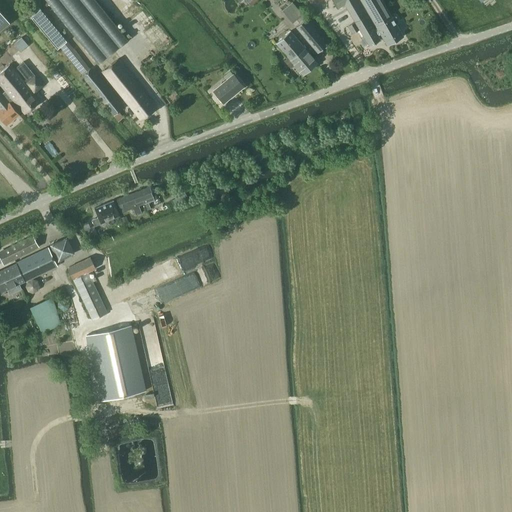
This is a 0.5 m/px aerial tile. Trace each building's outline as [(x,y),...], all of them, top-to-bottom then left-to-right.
[(128,40),(95,0),(46,0),(50,4),(98,64),(128,40)] [(349,11),(359,5),(356,0),(332,0),(338,8),(345,4),(349,11)] [(381,0),(360,0),(378,30),(375,32),(365,16),(355,22),(351,24),(356,32),(359,29),(364,38),(361,39),(361,41),(363,45),(365,45),(368,43),(369,46),(379,40),(377,36),(381,34),(387,45),(403,36),(396,24),(398,21),(395,16),(392,17),(381,0)] [(0,8),(0,30),(11,22),(0,8)] [(57,49),(67,40),(44,12),(34,20),(57,49)] [(327,43),(306,18),(297,26),(318,51),(327,43)] [(276,43),(303,75),(317,63),(290,31),(276,43)] [(83,75),(82,75),(114,116),(119,112),(124,107),(92,67),(90,69),(70,43),(62,49),(83,75)] [(102,71),(133,110),(141,120),(156,107),(118,59),(102,71)] [(0,73),(0,83),(6,91),(13,99),(24,113),(40,101),(34,93),(43,86),(23,61),(17,66),(29,81),(26,84),(10,65),(0,73)] [(57,71),(52,74),(56,80),(61,76),(57,71)] [(224,101),(243,85),(233,74),(224,82),(214,91),(223,102),(224,101)] [(13,99),(6,91),(2,94),(0,90),(0,108),(1,109),(0,110),(0,116),(6,124),(18,114),(9,103),(13,99)] [(119,112),(114,116),(118,121),(119,121),(123,117),(119,112)] [(150,187),(140,190),(145,203),(147,209),(151,207),(149,202),(157,199),(155,192),(153,193),(150,187)] [(145,203),(140,190),(117,199),(122,212),(134,208),(136,215),(142,213),(139,205),(145,203)] [(173,200),(175,205),(192,197),(189,192),(173,200)] [(92,219),(94,226),(101,223),(100,222),(120,214),(114,199),(95,207),(98,216),(92,219)] [(88,235),(92,233),(88,222),(83,225),(88,235)] [(33,235),(0,251),(0,253),(4,262),(38,245),(33,235)] [(50,245),(58,261),(75,254),(67,237),(50,245)] [(18,263),(0,272),(0,285),(3,291),(9,288),(11,294),(23,288),(20,282),(26,279),(26,280),(30,279),(30,280),(30,281),(28,285),(30,289),(35,291),(39,289),(40,284),(38,280),(34,279),(33,277),(59,265),(49,245),(17,262),(18,263)] [(89,271),(96,268),(91,256),(68,266),(92,319),(108,311),(89,271)] [(30,307),(42,333),(61,324),(53,297),(30,307)] [(87,334),(101,400),(145,390),(130,325),(87,334)]
